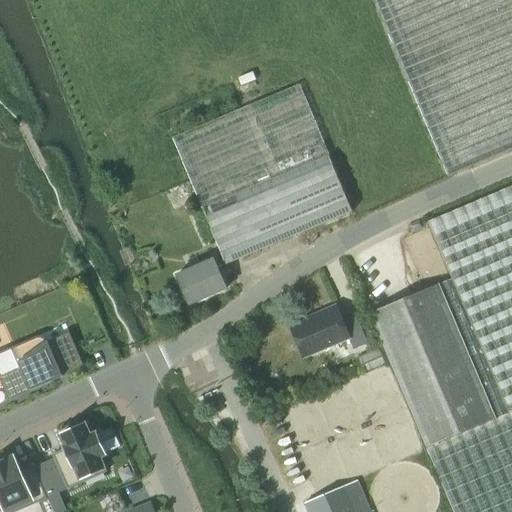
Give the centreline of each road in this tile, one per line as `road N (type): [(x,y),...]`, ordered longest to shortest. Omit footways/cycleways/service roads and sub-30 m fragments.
road 1 (residential): [(127,376),(316,252)]
road 2 (unclassified): [(316,252),(511,162)]
road 3 (unknown): [(195,331),(291,511)]
road 4 (residential): [(183,511),(127,376)]
road 5 (residential): [(0,431),(127,376)]
